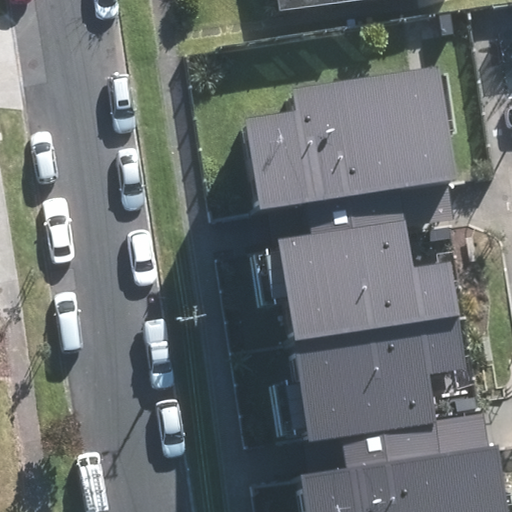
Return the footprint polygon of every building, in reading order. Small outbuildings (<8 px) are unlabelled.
[(270,0),(273,17),(401,1),(400,0),(270,0)] [(499,53),(511,51),(511,4),(493,7),(499,53)] [(244,199),(443,165),(423,45),(223,79),(244,199)] [(288,421),(451,394),(419,212),(257,239),(288,421)] [(289,511),(481,511),(465,419),(279,451),(289,511)]
